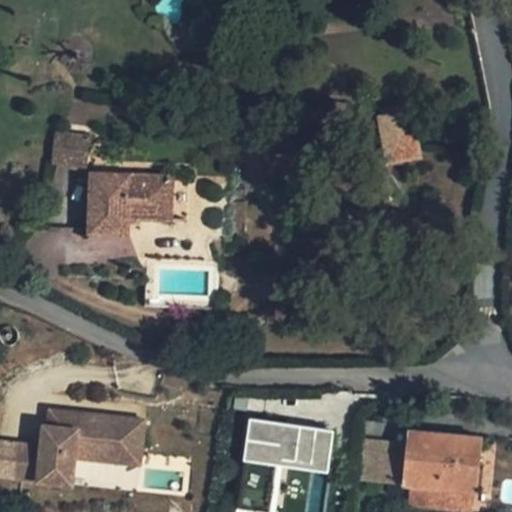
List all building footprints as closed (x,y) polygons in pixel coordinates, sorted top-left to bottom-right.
[(346,116),(348,103),(334,100),(331,113),(346,116)] [(311,130),(315,113),(299,110),(297,128),(311,130)] [(420,160),(416,111),(378,114),(382,164),(420,160)] [(143,139),(144,125),(106,123),(106,137),(143,139)] [(89,167),(90,137),(56,134),(54,165),(89,167)] [(174,220),(175,176),(93,174),(91,233),(131,235),(132,219),(174,220)] [(190,177),(175,176),(174,220),(189,221),(190,177)] [(4,338),(2,341),(2,343),(2,344),(2,348),(4,350),(7,353),(8,353),(11,354),(14,353),(19,350),(20,347),(21,344),(20,341),(18,338),(16,336),(13,335),(10,335),(6,336),(4,338)] [(249,415),(239,511),(275,511),(280,465),(338,471),(342,425),(249,415)] [(79,431),(80,423),(49,419),(47,433),(59,435),(67,429),(79,431)] [(19,451),(14,486),(73,494),(77,467),(123,474),(126,455),(144,458),(148,433),(80,423),(79,431),(67,429),(59,435),(47,433),(44,455),(19,451)] [(409,447),(361,443),(358,479),(410,484),(408,511),(422,511),(478,511),(485,436),(411,430),(409,447)] [(0,483),(14,486),(19,451),(0,448),(0,483)] [(126,455),(123,474),(142,476),(144,458),(126,455)]
